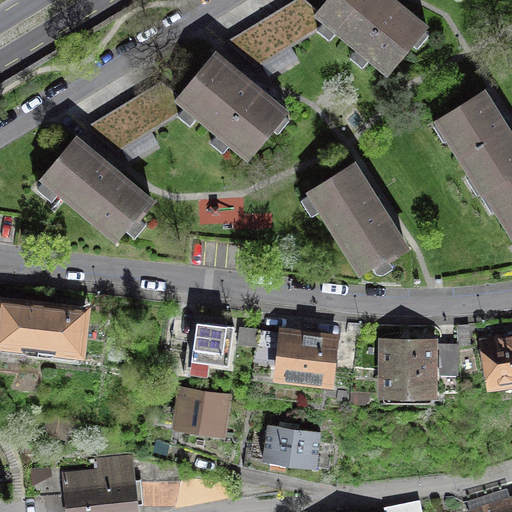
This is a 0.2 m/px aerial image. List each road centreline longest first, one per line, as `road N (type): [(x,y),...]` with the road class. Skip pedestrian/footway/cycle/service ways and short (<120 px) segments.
road 1 (residential): [(0,259),(398,303),(511,296)]
road 2 (residential): [(238,511),(511,468)]
road 3 (residential): [(225,0),(0,137)]
